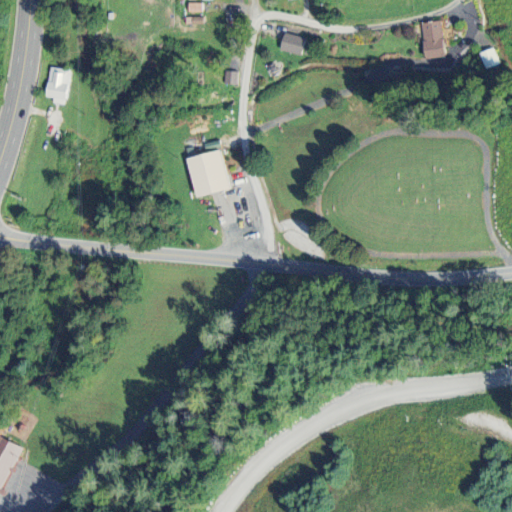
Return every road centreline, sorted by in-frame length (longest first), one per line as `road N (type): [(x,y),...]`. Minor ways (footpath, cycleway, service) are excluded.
road 1 (residential): [(511,272),(359,275),(0,238)]
road 2 (residential): [(258,265),(239,305),(195,361),(49,511)]
road 3 (residential): [(258,265),(261,240),(240,138),(252,0)]
road 4 (residential): [(253,15),(359,29),(457,0)]
road 5 (primary): [(0,150),(17,98),(28,0)]
